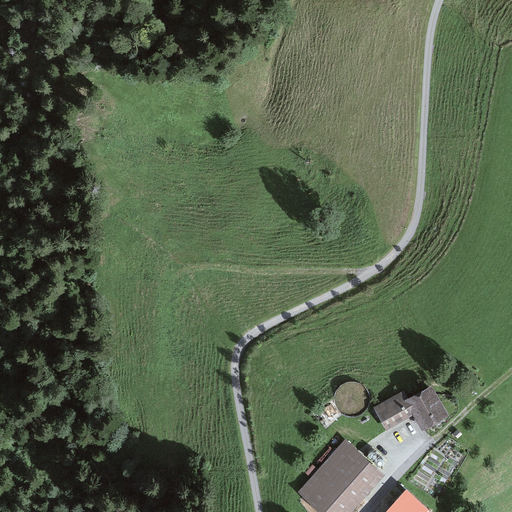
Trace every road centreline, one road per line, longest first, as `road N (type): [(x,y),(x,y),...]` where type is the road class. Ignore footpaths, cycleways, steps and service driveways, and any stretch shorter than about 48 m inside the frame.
road 1 (track): [(364,511),(511,373)]
road 2 (track): [(187,269),(373,271)]
